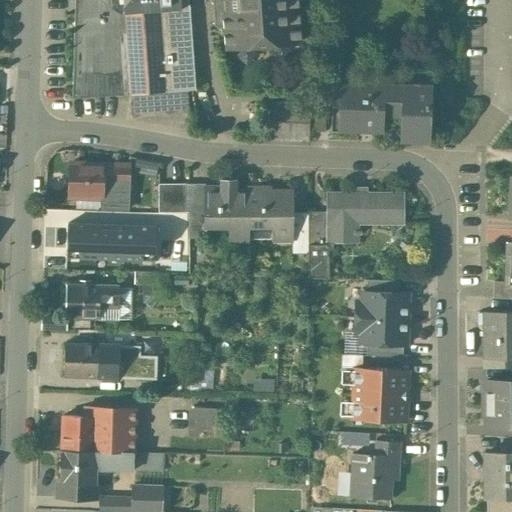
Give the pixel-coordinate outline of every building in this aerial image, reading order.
[(74,0),(73,98),(130,94),(122,0),(74,0)] [(122,0),(130,94),(166,92),(159,0),(122,0)] [(159,0),(166,92),(188,90),(196,89),(189,0),(159,0)] [(222,0),(212,0),(214,25),(218,29),(225,28),(222,0)] [(295,0),(222,0),(225,28),(226,47),(299,41),(295,0)] [(380,89),(341,87),(341,105),(333,106),(332,124),(379,125),(379,109),(380,89)] [(427,91),(380,89),(379,109),(405,110),(405,133),(426,134),(427,91)] [(166,92),(130,94),(131,117),(155,115),(155,114),(189,112),(188,90),(166,92)] [(309,105),(266,104),(265,138),(308,140),(309,105)] [(104,167),(70,166),(69,196),(100,198),(103,198),(104,167)] [(129,167),(104,167),(103,198),(100,198),(100,208),(128,209),(129,167)] [(157,182),(141,181),(140,203),(156,204),(157,182)] [(270,187),(248,187),(248,191),(249,222),(273,222),(273,238),(292,238),(292,191),(270,191),(270,187)] [(205,212),(189,212),(189,238),(206,238),(206,223),(229,224),(229,239),(249,239),(249,222),(248,191),(228,192),(228,188),(205,188),(205,212)] [(326,211),(309,211),(309,278),(328,278),(328,253),(330,252),(332,250),(333,249),(333,247),(332,244),(357,243),(358,235),(360,235),(360,231),(352,231),(352,219),(369,218),(369,225),(404,225),(403,192),(367,192),(353,192),(325,192),(326,211)] [(103,224),(68,223),(67,250),(80,250),(80,258),(142,260),(143,252),(156,253),(156,226),(103,224)] [(158,273),(135,272),(135,285),(158,285),(158,273)] [(399,281),(367,280),(367,292),(399,293),(399,281)] [(511,286),(507,286),(507,281),(494,281),(493,298),(511,298),(511,286)] [(119,287),(66,286),(66,316),(100,317),(100,308),(119,308),(119,287)] [(367,292),(362,291),(361,302),(355,302),(355,317),(407,319),(408,293),(399,293),(367,292)] [(511,311),(485,312),(485,357),(506,357),(511,356),(511,311)] [(407,319),(355,317),(354,333),(360,333),(360,343),(367,344),(403,345),(406,345),(407,319)] [(99,345),(65,344),(64,376),(95,377),(98,377),(99,345)] [(403,345),(367,344),(367,355),(402,357),(403,345)] [(140,346),(99,345),(98,377),(156,380),(157,356),(140,355),(140,346)] [(361,355),(343,355),(342,367),(355,367),(360,367),(361,355)] [(485,357),(482,357),(482,369),(506,369),(506,357),(485,357)] [(360,367),(355,367),(352,420),(405,422),(407,370),(360,367)] [(511,380),(485,381),(485,404),(511,403),(511,380)] [(511,403),(485,404),(485,426),(511,425),(511,403)] [(219,430),(219,405),(191,405),(192,431),(219,430)] [(135,408),(87,406),(86,416),(97,417),(96,451),(131,452),(133,452),(135,408)] [(86,416),(63,416),(62,450),(96,451),(97,417),(86,416)] [(373,457),(351,456),(349,498),(391,500),(391,481),(390,481),(391,458),(398,459),(399,444),(374,443),(373,457)] [(96,451),(62,450),(60,484),(95,485),(96,464),(96,451)] [(131,452),(96,451),(96,464),(130,465),(131,452)] [(133,452),(131,452),(130,465),(135,465),(150,466),(150,453),(133,452)] [(511,452),(485,452),(485,470),(487,470),(487,497),(485,497),(486,498),(487,499),(511,498),(511,452)] [(150,466),(135,465),(134,479),(149,480),(150,466)] [(161,511),(162,485),(134,484),(133,498),(95,496),(94,511),(127,511),(161,511)] [(511,511),(511,498),(487,499),(486,511),(511,511)]
